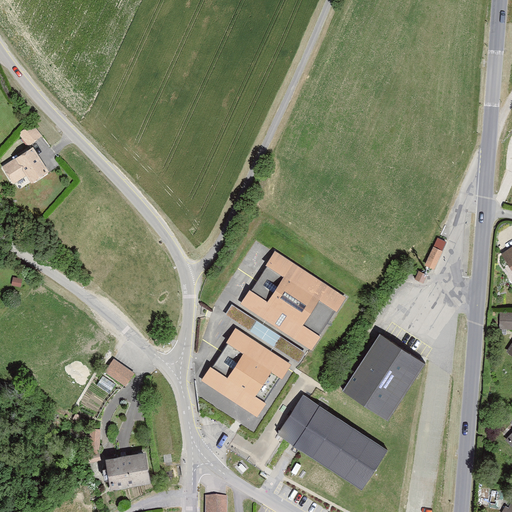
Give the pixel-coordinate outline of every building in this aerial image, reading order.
[(33,126),(20,136),(29,147),(33,147),(43,138),(33,126)] [(29,147),(1,169),(14,187),(29,176),(34,183),(50,171),(33,147),(29,147)] [(434,247),(425,266),(435,270),(444,251),(434,247)] [(511,248),(501,255),(511,272),(511,248)] [(251,290),(242,305),(312,348),(320,335),(304,325),(320,298),(340,310),(348,297),(273,252),(264,267),(281,277),(267,300),(251,290)] [(429,275),(420,270),(414,282),(423,287),(429,275)] [(308,351),(233,305),(224,318),(301,363),(308,351)] [(511,310),(501,310),(501,327),(511,327),(511,310)] [(235,328),(226,343),(242,353),(228,375),(210,365),(200,381),(257,416),(266,401),(257,395),(272,370),(284,377),(293,363),(235,328)] [(362,363),(343,392),(388,422),(425,365),(380,335),(362,363)] [(113,361),(103,374),(124,388),(133,375),(113,361)] [(307,398),(281,438),(283,440),(285,441),(300,450),(362,491),(388,450),(307,398)] [(149,451),(108,457),(113,488),(154,482),(149,451)] [(227,511),(227,499),(205,500),(205,511),(227,511)] [(511,511),(511,500),(508,508),(505,507),(502,511),(511,511)]
